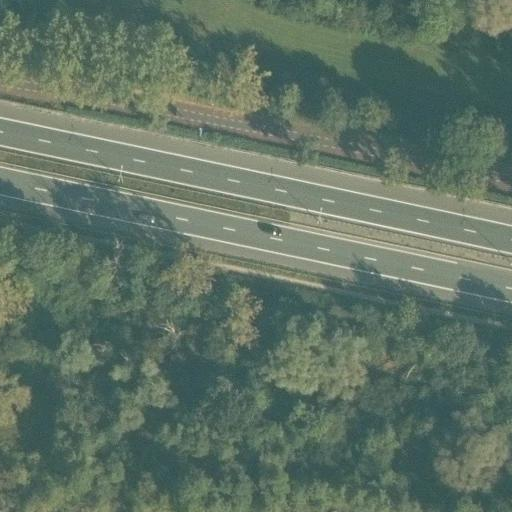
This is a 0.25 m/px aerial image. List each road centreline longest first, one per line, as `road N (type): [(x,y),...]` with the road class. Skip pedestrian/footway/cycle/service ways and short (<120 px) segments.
road 1 (trunk): [(0,183),(511,293)]
road 2 (trunk): [(511,240),(0,132)]
road 3 (unclassified): [(511,183),(0,83)]
